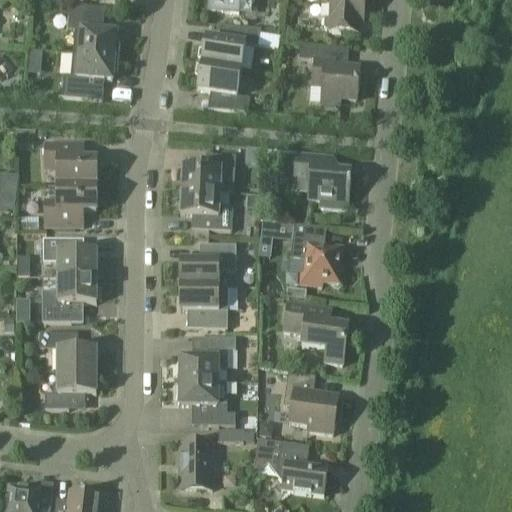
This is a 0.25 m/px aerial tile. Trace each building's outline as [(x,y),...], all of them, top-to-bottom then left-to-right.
[(210,0),(209,14),(239,16),(240,5),(252,6),(252,0),(210,0)] [(330,9),(328,34),(358,37),(360,12),(364,12),(364,0),(325,0),(325,9),(330,9)] [(74,33),(72,57),(118,61),(120,47),(115,46),(116,37),(102,36),(104,12),(70,9),(68,33),(74,33)] [(201,68),(241,73),(244,48),(259,50),(261,34),(221,28),(219,43),(205,41),(201,68)] [(327,64),(328,51),(299,49),(298,63),(315,64),(312,89),(322,90),(321,107),(339,108),(339,103),(356,105),(358,73),(342,71),(342,66),(327,64)] [(118,61),(72,57),(71,81),(64,80),(62,101),(93,104),(95,83),(111,85),(112,75),(117,76),(118,61)] [(237,100),(241,73),(201,68),(198,94),(212,96),(210,113),(249,116),(251,101),(237,100)] [(59,174),(59,190),(96,190),(96,164),(82,164),(82,148),(45,148),(44,174),(59,174)] [(181,195),(219,197),(219,185),(233,186),(239,181),(240,171),(235,171),(235,157),(206,156),(205,172),(183,171),(181,195)] [(321,174),(322,161),(296,159),(293,194),(309,195),(308,204),(320,205),(320,212),(346,214),(349,177),(321,174)] [(96,190),(59,190),(59,205),(44,205),(44,231),(82,232),(82,216),(96,216),(96,190)] [(218,208),(219,197),(181,195),(180,219),(208,220),(207,233),(232,235),(233,211),(230,208),(218,208)] [(248,199),(247,212),(260,212),(260,200),(248,199)] [(260,217),(260,224),(275,226),(275,219),(260,217)] [(262,225),(260,240),(292,243),(294,228),(262,225)] [(324,250),(326,232),(294,228),(292,243),(290,263),(305,264),(302,288),(321,290),(321,286),(338,288),(342,252),(324,250)] [(57,282),(96,282),(96,256),(82,256),(82,242),(43,242),(43,267),(57,267),(57,282)] [(180,265),(180,290),(218,290),(218,276),(236,276),(236,249),(208,249),(208,265),(200,265),(180,265)] [(96,308),(96,305),(100,305),(100,293),(96,293),(96,282),(57,282),(57,296),(42,296),(42,320),(70,320),(70,308),(96,308)] [(180,290),(180,315),(187,315),(203,315),(203,331),(228,331),(228,290),(218,290),(180,290)] [(325,354),(324,367),(342,370),(347,331),(329,328),(331,314),(287,307),(283,337),(302,339),(301,351),(325,354)] [(13,321),(5,322),(5,335),(14,335),(13,321)] [(57,353),(57,376),(96,376),(96,353),(77,353),(77,335),(39,335),(39,353),(57,353)] [(179,362),(179,386),(217,386),(217,374),(226,374),(227,355),(235,354),(235,342),(208,342),(208,362),(179,362)] [(96,376),(57,376),(57,388),(52,388),(52,398),(45,398),(45,414),(68,414),(68,398),(96,399),(96,376)] [(313,396),(315,380),(287,376),(283,410),(291,411),(289,428),(308,431),(307,436),(332,439),(338,400),(313,396)] [(179,386),(179,410),(192,410),(208,410),(208,429),(235,429),(235,418),(227,418),(227,386),(217,386),(179,386)] [(261,427),(259,439),(271,440),(273,428),(261,427)] [(219,435),(219,447),(243,447),(244,435),(219,435)] [(258,443),(253,478),(267,467),(282,486),(280,495),(323,501),(327,473),(309,470),(303,463),(305,450),(258,443)] [(179,447),(179,494),(212,494),(212,447),(179,447)] [(37,485),(36,495),(8,491),(5,511),(49,511),(53,487),(37,485)] [(99,511),(101,499),(69,495),(68,505),(56,503),(54,511),(99,511)]
